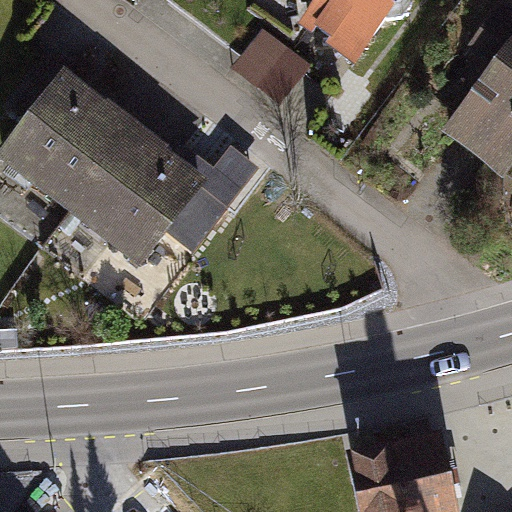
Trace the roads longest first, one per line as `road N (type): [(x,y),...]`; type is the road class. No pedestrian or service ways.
road 1 (residential): [(78,0),(420,257),(463,349)]
road 2 (secondary): [(0,411),(195,398),(463,349)]
